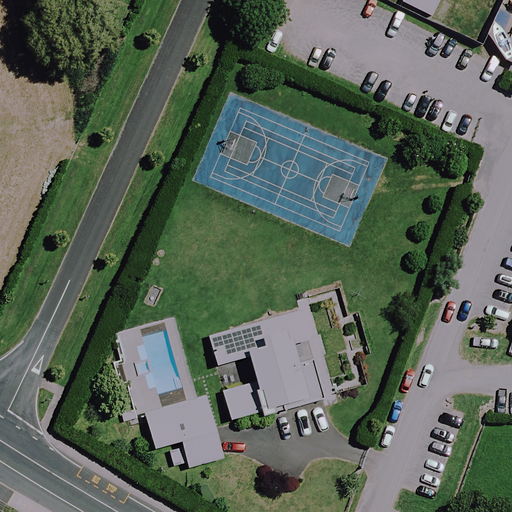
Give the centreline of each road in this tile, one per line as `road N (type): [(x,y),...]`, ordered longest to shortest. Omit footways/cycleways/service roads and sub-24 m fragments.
road 1 (residential): [(0,425),(197,0)]
road 2 (residential): [(0,439),(118,511)]
